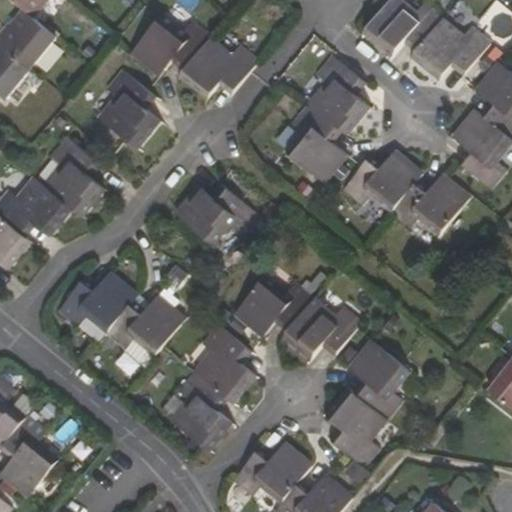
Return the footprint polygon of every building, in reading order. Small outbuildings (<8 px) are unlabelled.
[(11,0),(25,11),(11,28),(9,26),(0,35),(0,93),(7,100),(32,70),(57,38),(34,18),(48,0),(11,0)] [(395,56),(405,43),(410,38),(422,47),(417,53),(414,56),(443,79),(454,67),(458,61),(470,71),(492,43),(473,28),(466,37),(444,20),(424,5),(418,12),(402,0),(395,0),(369,30),(367,33),(395,56)] [(166,15),(135,53),(162,76),(173,62),(177,57),(190,68),(213,39),(192,23),(185,31),(166,15)] [(405,43),(417,53),(422,47),(410,38),(405,43)] [(213,39),(190,68),(185,72),(183,75),(210,98),(221,86),(225,80),(238,90),(260,63),(241,47),(233,57),(213,39)] [(173,62),(185,72),(190,68),(177,57),(173,62)] [(340,127),(345,132),(349,135),(372,107),(358,95),(353,91),(363,79),(336,57),(320,77),(329,83),(311,104),(340,127)] [(454,67),(465,77),(470,71),(458,61),(454,67)] [(489,118),(483,113),(479,110),(456,138),(470,150),(475,155),(465,166),(492,189),(509,169),(499,161),(511,145),(511,70),(503,62),(480,91),(493,102),(498,106),(489,118)] [(152,93),(149,91),(125,71),(109,91),(119,98),(102,118),(128,139),(139,148),(162,121),(148,109),(143,106),(152,93)] [(353,91),(358,95),(368,83),(363,79),(353,91)] [(221,86),(234,96),(238,90),(225,80),(221,86)] [(143,106),(148,109),(158,98),(152,93),(143,106)] [(493,102),(483,113),(489,118),(498,106),(493,102)] [(290,153),(326,182),(349,155),(335,144),(330,139),(340,127),(311,104),(295,123),(306,133),(290,153)] [(345,132),(340,127),(330,139),(335,144),(345,132)] [(46,185),(37,178),(36,179),(20,198),(12,192),(0,206),(0,261),(9,269),(32,241),(28,238),(23,234),(34,220),(39,224),(52,235),(75,208),(85,216),(107,189),(94,179),(88,174),(98,161),(70,138),(54,157),(63,164),(46,185)] [(470,150),(460,162),(465,166),(475,155),(470,150)] [(381,170),(370,161),(364,168),(348,188),(367,204),(375,194),(395,211),(414,227),(422,219),(442,235),(472,198),(445,177),(434,189),(429,194),(417,185),(421,179),(425,175),(397,152),(386,165),(381,170)] [(381,170),(386,165),(374,156),(370,161),(381,170)] [(88,174),(94,179),(104,166),(98,161),(88,174)] [(421,179),(417,185),(429,194),(434,189),(421,179)] [(214,197),(219,202),(230,190),(224,185),(214,197)] [(241,231),(257,211),(230,190),(219,202),(214,197),(201,187),(179,215),(181,217),(214,244),(232,224),(241,231)] [(34,220),(23,234),(28,238),(39,224),(34,220)] [(164,283),(180,293),(190,276),(175,266),(164,283)] [(82,325),(90,315),(110,332),(129,347),(136,338),(158,356),(188,320),(187,319),(160,297),(149,309),(144,315),(133,305),(137,300),(140,296),(113,273),(101,286),(96,293),(83,282),(61,309),(82,325)] [(96,293),(101,286),(88,276),(83,282),(96,293)] [(237,314),(265,336),(276,323),(282,317),(293,327),(317,299),(296,283),(288,294),(268,278),(237,314)] [(317,299),(293,327),(289,333),(286,337),(314,359),(324,345),(330,340),(342,350),(364,323),(344,306),(336,315),(317,299)] [(137,300),(133,305),(144,315),(149,309),(137,300)] [(276,323),(289,333),(293,327),(282,317),(276,323)] [(225,395),(230,399),(235,403),(257,375),(244,364),(238,360),(249,348),(222,326),(205,344),(215,352),(198,373),(225,395)] [(324,345),(338,355),(342,350),(330,340),(324,345)] [(371,384),(361,397),(355,392),(352,390),(330,417),(343,428),(348,433),(338,445),(364,467),(381,447),(372,439),(388,419),(404,400),(395,392),(411,372),(375,341),(352,369),(365,380),(371,384)] [(134,342),(126,351),(143,365),(151,356),(134,342)] [(238,360),(244,364),(254,352),(249,348),(238,360)] [(511,368),(494,391),(511,406),(511,368)] [(234,423),(220,412),(215,408),(225,395),(198,373),(181,393),(191,399),(174,421),(211,451),(234,423)] [(0,451),(1,451),(6,445),(19,455),(14,461),(3,474),(31,498),(62,462),(41,444),(48,434),(29,418),(8,401),(16,393),(0,378),(0,451)] [(355,392),(361,397),(371,384),(365,380),(355,392)] [(230,399),(225,395),(215,408),(220,412),(230,399)] [(343,428),(333,440),(338,445),(348,433),(343,428)] [(299,485),(303,480),(314,466),(287,444),(275,457),(271,462),(260,453),(237,481),(256,497),(264,488),(284,503),(276,511),(343,511),(354,499),(327,476),(316,490),(311,495),(299,485)] [(14,461),(19,455),(6,445),(1,451),(14,461)] [(271,462),(275,457),(264,448),(260,453),(271,462)] [(303,480),(299,485),(311,495),(316,490),(303,480)] [(0,511),(9,511),(13,508),(0,496),(0,511)]
